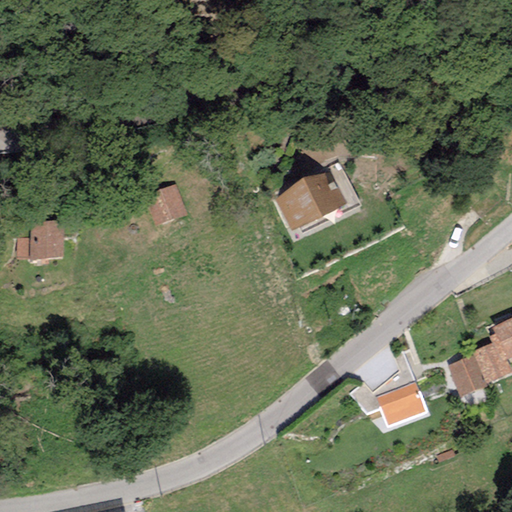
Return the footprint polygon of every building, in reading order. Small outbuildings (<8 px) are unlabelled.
[(339,171),(280,198),(297,232),(355,205),(339,171)] [(175,186),(144,196),(155,229),(186,218),(175,186)] [(60,225),(29,225),(30,263),(61,262),(60,225)] [(511,321),(491,331),(497,343),(508,364),(511,362),(511,321)] [(472,358),(484,388),(511,375),(508,364),(497,343),(471,353),(472,358)] [(447,368),(459,399),(485,389),(484,388),(472,358),(447,368)] [(377,402),(388,430),(423,416),(413,389),(377,402)]
